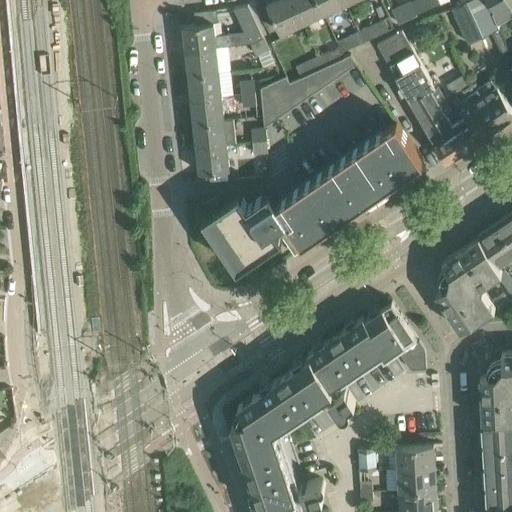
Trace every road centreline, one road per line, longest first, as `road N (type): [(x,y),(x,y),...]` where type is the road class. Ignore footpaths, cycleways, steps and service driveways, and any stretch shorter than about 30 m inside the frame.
road 1 (secondary): [(0,507),(35,494),(256,348),(439,222),(456,202)]
road 2 (residential): [(166,0),(187,237),(244,330)]
road 3 (residential): [(36,467),(22,380),(13,193)]
road 4 (secondary): [(244,330),(36,467)]
road 5 (secondary): [(456,202),(429,209),(244,330)]
road 6 (residential): [(348,511),(337,437),(403,387),(457,384)]
road 7 (residential): [(464,511),(457,384)]
